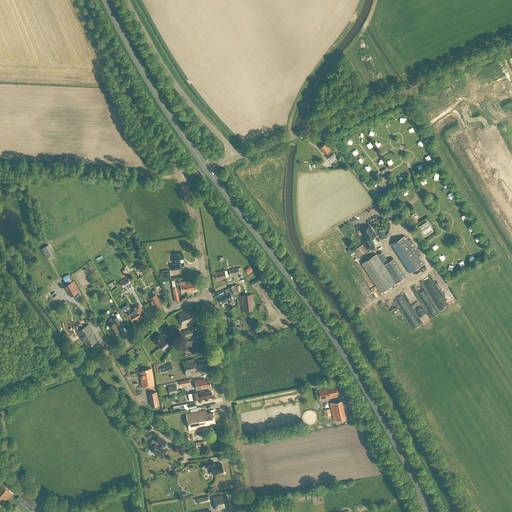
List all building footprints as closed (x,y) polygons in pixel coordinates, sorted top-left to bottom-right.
[(326,154),(328,156),(327,157),(332,163),(338,158),(333,152),(332,153),(330,151),(331,150),(329,147),(328,148),(325,144),(320,148),(325,154),(326,154)] [(409,213),(413,222),(417,220),(413,211),(409,213)] [(419,227),(422,230),(419,231),(422,235),(424,233),(426,236),(433,231),(427,222),(419,227)] [(368,239),(364,241),(368,248),(374,244),(371,239),(377,236),(375,232),(374,232),(370,226),(363,230),(363,231),(364,234),(365,234),(368,239)] [(391,245),(410,274),(424,265),(406,236),(391,245)] [(53,254),(48,245),(43,248),(48,257),(53,254)] [(174,255),(175,264),(171,265),(172,270),(180,269),(180,266),(184,265),(183,262),(184,261),(183,253),(174,255)] [(362,264),(382,293),(396,284),(377,254),(362,264)] [(395,261),(387,267),(396,280),(404,274),(395,261)] [(238,268),(229,270),(230,276),(239,274),(239,273),(242,273),(241,268),(238,268)] [(162,271),(163,279),(170,278),(169,270),(162,271)] [(217,274),(215,274),(216,279),(218,279),(218,280),(226,278),(226,277),(228,277),(226,271),(225,272),(224,271),(217,273),(217,274)] [(260,277),(251,281),(253,286),(261,282),(260,277)] [(127,278),(120,282),(123,287),(130,283),(127,278)] [(79,292),(74,281),(65,286),(70,296),(79,292)] [(178,292),(195,289),(194,282),(185,284),(184,281),(176,283),(178,292)] [(152,292),(154,296),(149,299),(154,308),(161,304),(156,296),(159,295),(156,290),(152,292)] [(232,301),(231,299),(232,299),(229,292),(222,295),(223,296),(219,297),(222,303),(226,301),(227,301),(228,303),(232,301)] [(252,308),(253,308),(252,303),(254,303),(253,295),(240,296),(241,306),(242,306),(243,311),(252,310),(252,308)] [(409,299),(421,318),(427,315),(415,295),(409,299)] [(130,317),(132,321),(137,318),(137,319),(142,316),(140,313),(143,312),(139,304),(132,307),(135,311),(132,312),(130,309),(124,312),(127,319),(130,317)] [(194,319),(198,318),(196,312),(192,314),(190,310),(178,314),(182,326),(191,323),(191,322),(195,321),(194,319)] [(113,335),(120,331),(116,325),(120,323),(117,317),(112,319),(112,320),(112,319),(114,322),(108,326),(113,335)] [(85,342),(87,347),(96,342),(93,337),(94,336),(93,334),(94,333),(89,324),(83,327),(81,323),(76,326),(78,330),(77,331),(84,343),(85,342)] [(183,331),(185,337),(193,335),(191,328),(183,331)] [(153,339),(160,348),(166,343),(170,347),(173,345),(169,340),(167,342),(165,339),(164,339),(160,334),(153,339)] [(185,342),(186,349),(191,348),(192,350),(192,354),(197,353),(197,354),(200,353),(200,352),(204,351),(203,344),(196,346),(195,344),(194,344),(193,340),(185,342)] [(198,361),(198,363),(193,364),(193,361),(183,364),(186,376),(191,375),(191,371),(195,370),(194,367),(197,367),(199,366),(199,367),(201,367),(201,368),(203,367),(208,365),(207,359),(198,361)] [(166,367),(159,368),(160,373),(167,371),(167,372),(173,371),(171,364),(166,365),(166,367)] [(151,368),(143,370),(143,371),(140,372),(142,387),(154,385),(151,368)] [(205,379),(194,381),(196,390),(211,387),(210,380),(205,381),(205,379)] [(325,388),(319,390),(321,400),(327,398),(327,399),(340,396),(337,384),(326,387),(325,388)] [(169,395),(177,393),(176,385),(168,387),(169,395)] [(196,392),(188,394),(189,401),(198,399),(198,401),(204,399),(205,400),(208,400),(208,398),(212,398),(211,391),(205,392),(205,390),(199,392),(199,393),(197,394),(196,392)] [(159,406),(157,392),(148,393),(151,407),(159,406)] [(343,401),(330,404),(334,421),(347,419),(343,401)] [(195,402),(173,407),(174,412),(196,407),(195,402)] [(206,425),(209,424),(209,423),(215,422),(213,412),(207,413),(205,411),(186,414),(189,431),(194,430),(194,428),(206,426),(206,425)] [(150,450),(157,454),(157,455),(161,458),(165,450),(161,448),(162,446),(163,446),(166,442),(158,436),(155,441),(153,439),(149,446),(152,448),(150,450)] [(204,440),(196,442),(197,448),(200,447),(200,449),(205,448),(204,440)] [(211,466),(212,469),(209,470),(210,474),(213,474),(218,474),(217,472),(223,471),(221,464),(214,465),(213,461),(203,463),(204,468),(211,466)] [(1,483),(0,484),(0,505),(2,507),(13,493),(1,483)] [(37,505),(22,492),(16,500),(31,511),(37,505)] [(227,495),(215,497),(217,506),(218,506),(219,511),(229,509),(227,504),(229,503),(227,495)]
